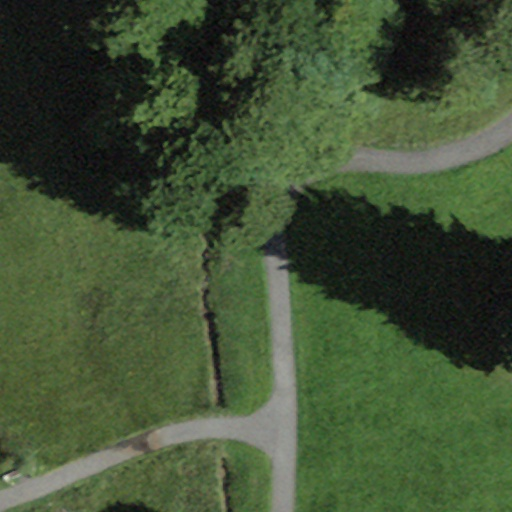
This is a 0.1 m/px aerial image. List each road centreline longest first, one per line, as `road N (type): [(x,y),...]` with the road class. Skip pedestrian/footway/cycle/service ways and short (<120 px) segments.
road 1 (track): [(282,511),(275,215),(284,182),(323,160),(453,152),(511,126)]
road 2 (track): [(0,495),(85,459),(184,433),(284,430)]
